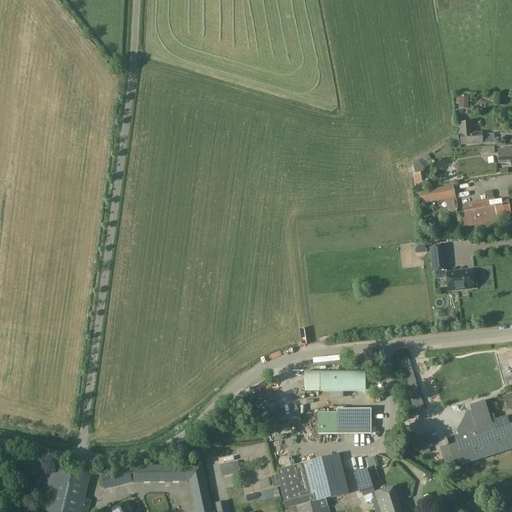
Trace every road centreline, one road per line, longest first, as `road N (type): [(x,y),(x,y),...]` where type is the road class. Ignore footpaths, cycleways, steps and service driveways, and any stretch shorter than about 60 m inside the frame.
road 1 (unclassified): [(511,333),(281,361),(240,382),(163,448),(81,458)]
road 2 (unclassified): [(81,458),(137,0)]
